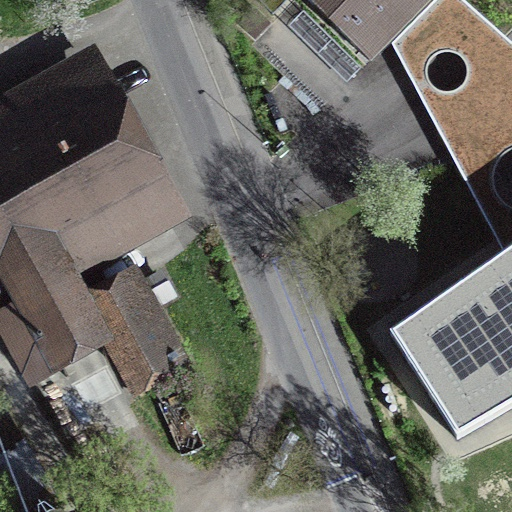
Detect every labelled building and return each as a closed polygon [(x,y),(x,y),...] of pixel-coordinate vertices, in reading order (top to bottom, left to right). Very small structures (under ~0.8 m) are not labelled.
[(426,0),(264,0),(272,10),(281,0),(311,0),(369,58),(399,28),(410,17),(426,0)] [(511,248),(511,42),(464,0),(426,0),(410,17),(507,252),(511,248)] [(385,82),(417,49),(399,28),(369,58),(364,63),(385,82)] [(241,51),(271,123),(290,115),(260,43),(241,51)] [(0,296),(17,287),(59,263),(161,206),(90,78),(0,128),(0,296)] [(389,334),(456,439),(511,406),(511,248),(507,252),(389,334)] [(83,307),(59,263),(17,287),(41,329),(17,342),(70,437),(140,398),(133,385),(164,368),(169,378),(184,370),(133,279),(83,307)] [(0,511),(19,511),(55,492),(31,450),(0,467),(0,511)]
